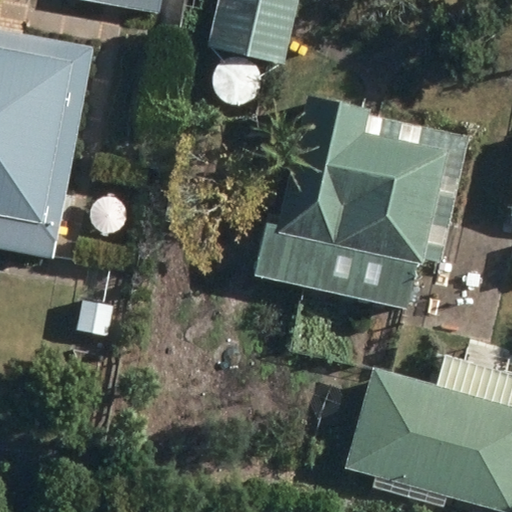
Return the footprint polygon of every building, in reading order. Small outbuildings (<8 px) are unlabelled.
[(83,0),(153,11),(154,0),(83,0)] [(214,0),(204,45),(280,62),(293,0),(214,0)] [(0,247),(49,256),(86,46),(0,30),(0,247)] [(356,130),(361,109),(300,95),(271,226),(259,224),(248,273),(400,307),(411,261),(416,262),(418,256),(434,260),(462,137),(376,118),(373,134),(356,130)] [(82,300),(76,330),(106,336),(112,306),(82,300)]
